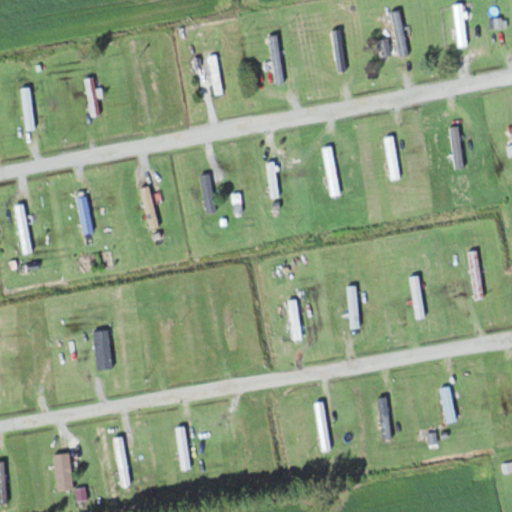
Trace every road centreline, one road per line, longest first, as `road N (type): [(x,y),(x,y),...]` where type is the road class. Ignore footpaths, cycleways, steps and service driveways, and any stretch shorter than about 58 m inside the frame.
road 1 (residential): [(511,74),(0,172)]
road 2 (residential): [(511,336),(0,424)]
